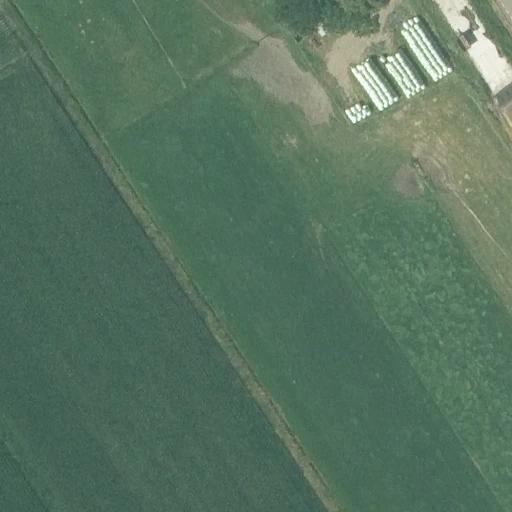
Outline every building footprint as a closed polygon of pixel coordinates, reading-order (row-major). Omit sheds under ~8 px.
[(318,25),(317,36),(341,37),(342,25),(318,25)] [(392,39),(374,46),(394,94),(411,87),(392,39)] [(325,84),(342,73),(333,59),(316,69),(325,84)] [(354,69),(378,111),(395,102),(372,60),(354,69)] [(433,61),(416,71),(424,86),(441,76),(433,61)] [(423,93),(432,113),(465,97),(455,77),(423,93)] [(349,113),(357,125),(374,113),(366,102),(349,113)]
